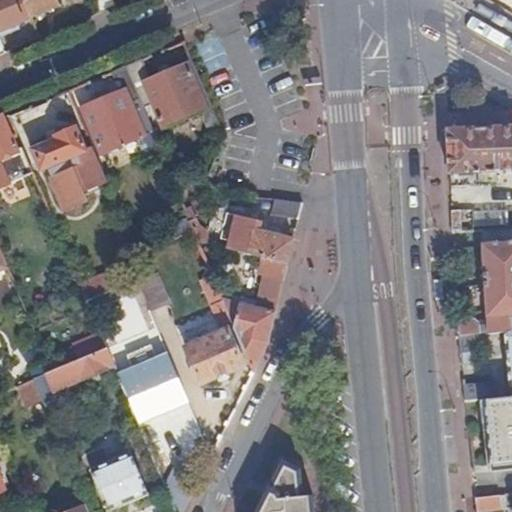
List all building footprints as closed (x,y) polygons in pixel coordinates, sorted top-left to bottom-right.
[(0,0),(0,57),(6,55),(0,40),(0,32),(33,19),(24,0),(0,0)] [(24,0),(33,19),(62,6),(58,0),(24,0)] [(95,0),(102,14),(118,7),(115,0),(95,0)] [(144,61),(128,68),(145,110),(155,106),(165,130),(207,111),(188,67),(153,82),(144,61)] [(128,68),(113,74),(122,94),(84,110),(104,156),(138,141),(147,160),(163,154),(160,143),(145,110),(128,68)] [(511,113),(447,115),(450,175),(511,171),(511,113)] [(0,189),(34,175),(10,118),(0,122),(0,189)] [(109,182),(95,150),(88,153),(77,130),(58,138),(59,142),(35,153),(44,171),(50,168),(61,197),(82,188),(84,193),(86,192),(109,182)] [(89,202),(86,192),(84,193),(82,188),(61,197),(67,210),(89,202)] [(300,222),(305,205),(276,202),(272,217),(300,222)] [(453,212),(454,231),(463,231),(463,211),(453,212)] [(289,265),(295,241),(258,231),(260,221),(241,216),(232,251),(264,259),(289,265)] [(229,266),(232,251),(199,243),(206,260),(229,266)] [(460,337),(489,334),(508,333),(511,332),(511,244),(485,246),(490,326),(482,327),(477,320),(459,322),(460,337)] [(282,296),(289,265),(264,259),(259,276),(264,277),(257,309),(224,302),(234,324),(255,374),(268,348),(282,296)] [(139,282),(151,311),(171,303),(159,273),(149,278),(139,282)] [(217,275),(202,280),(210,304),(226,300),(217,275)] [(82,288),(89,304),(116,292),(109,277),(82,288)] [(188,350),(203,386),(245,368),(230,332),(188,350)] [(460,337),(462,354),(490,351),(489,334),(460,337)] [(35,381),(44,401),(47,409),(52,407),(51,403),(55,401),(52,395),(116,368),(109,350),(54,374),(35,381)] [(119,374),(138,420),(187,400),(167,354),(119,374)] [(35,381),(19,388),(28,407),(44,401),(35,381)] [(465,387),(467,402),(487,400),(496,399),(494,384),(465,387)] [(511,397),(496,399),(487,400),(494,472),(511,469),(511,397)] [(108,511),(112,511),(149,497),(130,450),(109,458),(105,449),(86,457),(108,511)] [(309,511),(308,496),(302,496),(300,471),(280,461),(255,511),(309,511)] [(1,464),(0,464),(0,475),(7,492),(11,490),(1,464)] [(177,511),(186,511),(200,485),(193,481),(195,476),(183,471),(170,494),(177,511)] [(477,501),(478,511),(503,511),(502,497),(477,501)]
